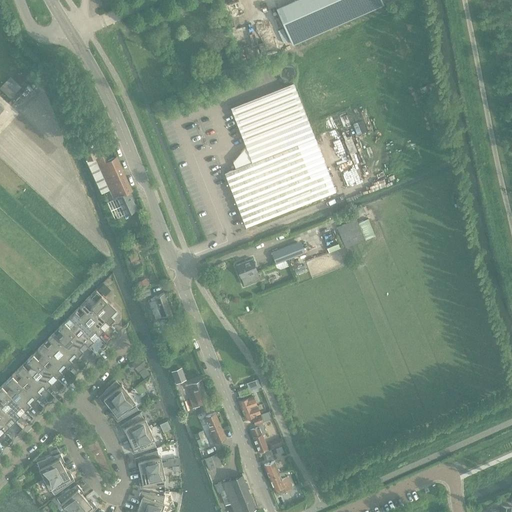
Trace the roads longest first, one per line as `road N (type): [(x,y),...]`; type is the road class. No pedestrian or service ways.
road 1 (secondary): [(271,511),(121,127),(70,27)]
road 2 (residential): [(61,418),(93,486),(120,503),(125,475),(115,441),(78,398)]
road 3 (residential): [(351,511),(445,470),(459,511)]
